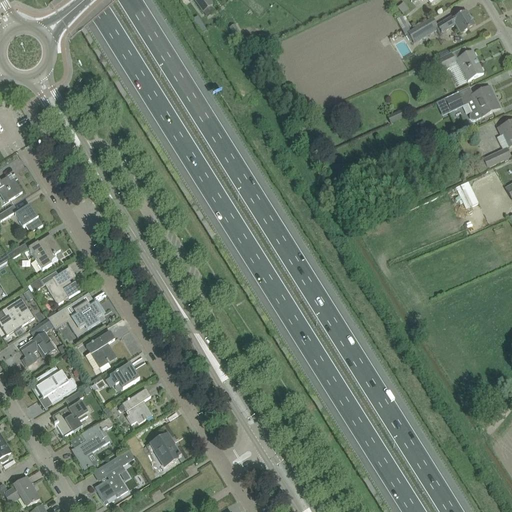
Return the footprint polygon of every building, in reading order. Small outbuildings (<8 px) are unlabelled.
[(212,6),(208,0),(193,0),(202,13),(212,6)] [(414,44),(439,30),(441,34),(456,25),(461,35),(475,27),(466,12),(453,20),(452,17),(437,26),(432,19),(408,33),(414,44)] [(484,75),(473,52),(454,61),(451,55),(437,62),(442,72),(459,64),(468,83),(484,75)] [(445,100),(436,104),(437,105),(438,109),(447,105),(450,113),(467,104),(472,113),(470,115),(469,117),(470,119),(471,121),(473,122),(476,121),(480,119),(481,119),(491,114),(493,113),(500,110),(496,102),(495,103),(488,88),(473,96),(470,89),(469,88),(458,94),(458,95),(446,101),(445,100)] [(400,114),(388,119),(390,125),(402,119),(400,114)] [(483,160),(488,169),(511,158),(507,150),(509,148),(510,149),(511,147),(511,122),(498,129),(501,137),(497,139),(503,151),(483,160)] [(336,166),(327,170),(331,178),(339,174),(336,166)] [(0,196),(1,197),(4,195),(9,203),(22,194),(14,181),(10,184),(7,179),(1,183),(0,182),(0,196)] [(469,182),(456,188),(467,210),(479,204),(469,182)] [(14,206),(0,214),(0,222),(17,212),(14,206)] [(43,227),(30,206),(21,212),(22,212),(19,214),(18,213),(15,215),(23,229),(28,226),(32,232),(29,234),(30,235),(43,227)] [(26,245),(7,256),(10,261),(18,257),(26,251),(28,250),(33,258),(38,266),(41,270),(42,272),(52,266),(51,266),(58,261),(55,257),(56,257),(55,255),(60,251),(51,236),(42,241),(43,242),(39,245),(38,244),(37,245),(29,250),(26,245)] [(0,267),(10,261),(7,256),(6,254),(0,257),(0,267)] [(40,281),(29,287),(34,294),(45,287),(57,306),(68,299),(69,300),(80,293),(75,284),(71,286),(69,282),(74,279),(75,279),(75,278),(73,279),(68,271),(70,271),(69,270),(69,271),(58,278),(56,274),(41,283),(40,281)] [(29,292),(23,295),(28,303),(34,299),(29,292)] [(21,299),(10,306),(1,312),(2,312),(4,311),(8,317),(0,322),(0,325),(1,327),(0,328),(4,332),(5,332),(8,336),(7,337),(15,331),(34,319),(21,299)] [(58,330),(67,324),(73,321),(82,337),(105,322),(103,317),(101,316),(96,308),(95,306),(85,312),(78,301),(48,320),(55,332),(58,330)] [(27,368),(35,362),(37,361),(33,355),(38,351),(44,360),(56,351),(45,334),(53,329),(47,320),(33,330),(30,332),(35,341),(20,350),(26,359),(22,361),(27,368)] [(110,334),(86,349),(90,356),(99,370),(108,365),(110,364),(109,364),(116,359),(116,360),(117,359),(108,346),(115,341),(110,334)] [(67,353),(63,345),(58,349),(62,356),(67,353)] [(99,370),(102,374),(111,369),(108,365),(99,370)] [(130,365),(115,374),(110,378),(115,386),(121,383),(125,389),(134,384),(136,383),(135,383),(139,380),(130,365)] [(51,405),(52,406),(63,400),(63,399),(66,397),(66,398),(78,390),(72,380),(68,383),(62,373),(59,375),(56,369),(49,373),(50,374),(47,376),(46,375),(36,381),(40,387),(36,390),(43,401),(48,398),(52,405),(51,405)] [(144,422),(144,423),(146,422),(145,421),(152,417),(144,403),(151,399),(146,391),(122,406),(128,417),(126,418),(131,427),(137,424),(138,426),(144,422)] [(69,408),(53,418),(56,424),(54,426),(55,428),(56,427),(64,439),(72,434),(73,435),(82,429),(79,424),(88,418),(87,416),(89,415),(81,403),(79,404),(78,403),(83,399),(79,393),(65,402),(69,408)] [(108,408),(104,410),(109,419),(113,416),(108,408)] [(87,457),(91,454),(110,443),(101,429),(106,426),(109,430),(114,427),(109,419),(81,436),(85,443),(71,452),(84,472),(93,466),(87,457)] [(151,446),(158,458),(160,461),(162,460),(166,466),(166,467),(181,457),(180,455),(178,456),(173,447),(171,448),(169,445),(172,442),(168,435),(151,446)] [(0,463),(0,464),(3,465),(9,461),(9,459),(8,456),(11,454),(6,448),(5,448),(0,439),(0,463)] [(121,497),(128,492),(122,484),(118,477),(125,472),(123,468),(135,461),(129,451),(117,459),(117,458),(101,468),(101,469),(102,469),(108,477),(109,480),(108,481),(104,484),(95,489),(104,504),(106,506),(108,505),(107,502),(115,496),(117,499),(121,497)] [(8,494),(4,496),(5,497),(10,506),(21,499),(27,508),(31,506),(40,501),(33,490),(32,491),(30,487),(31,486),(26,479),(14,487),(15,489),(8,494)]
